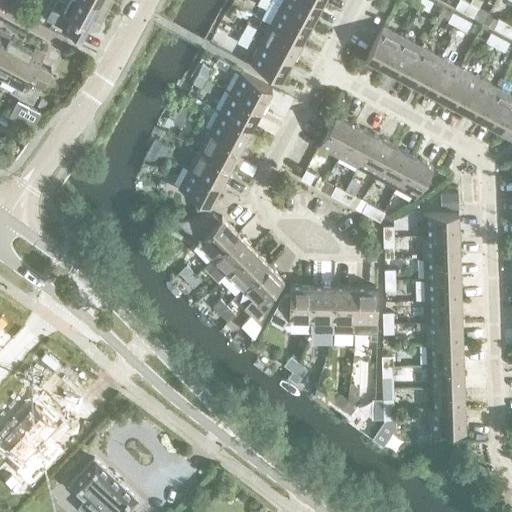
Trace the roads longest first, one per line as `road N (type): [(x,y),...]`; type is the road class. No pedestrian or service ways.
road 1 (residential): [(321,65),(482,155),(490,167),(500,456),(511,476)]
road 2 (secondary): [(285,476),(82,275),(6,218)]
road 3 (secondary): [(0,254),(206,424),(285,476)]
road 4 (residential): [(6,218),(147,0)]
road 5 (residential): [(268,213),(260,189),(321,65)]
road 6 (residential): [(268,213),(316,215),(331,225),(348,254),(307,256),(294,247)]
